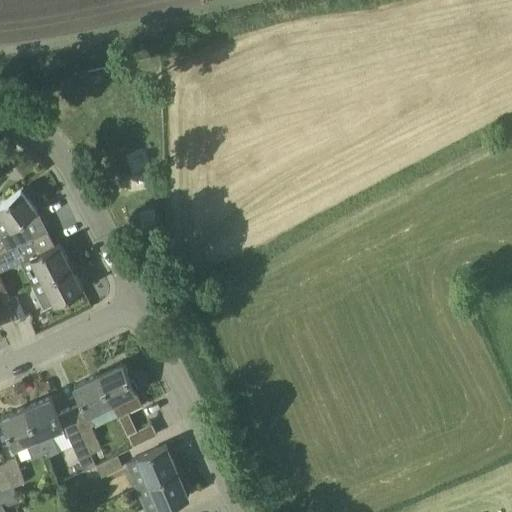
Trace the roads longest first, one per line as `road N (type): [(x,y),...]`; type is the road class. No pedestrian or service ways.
road 1 (residential): [(138,303),(71,170),(36,129),(0,115)]
road 2 (residential): [(237,511),(138,303)]
road 3 (residential): [(138,303),(0,370)]
